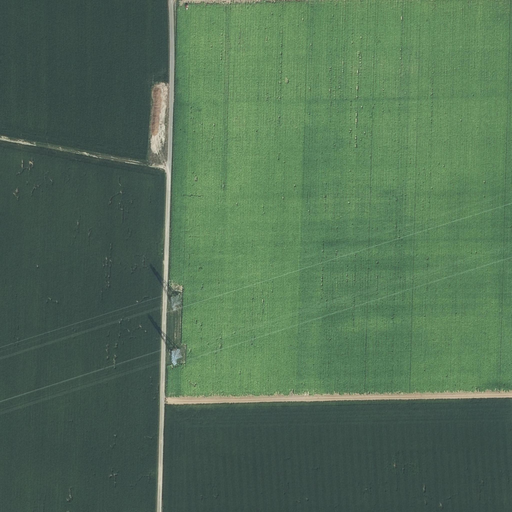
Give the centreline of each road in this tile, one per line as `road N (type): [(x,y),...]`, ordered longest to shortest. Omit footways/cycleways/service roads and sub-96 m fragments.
road 1 (track): [(160,511),(171,0)]
road 2 (track): [(168,167),(0,138)]
